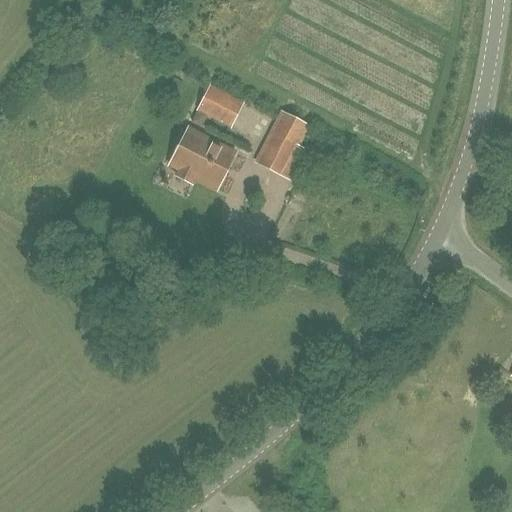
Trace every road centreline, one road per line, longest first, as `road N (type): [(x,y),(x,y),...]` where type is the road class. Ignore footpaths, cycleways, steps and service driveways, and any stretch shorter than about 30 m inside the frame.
road 1 (unclassified): [(180,511),(342,372),(440,235)]
road 2 (unclassified): [(440,235),(479,121),(498,0)]
